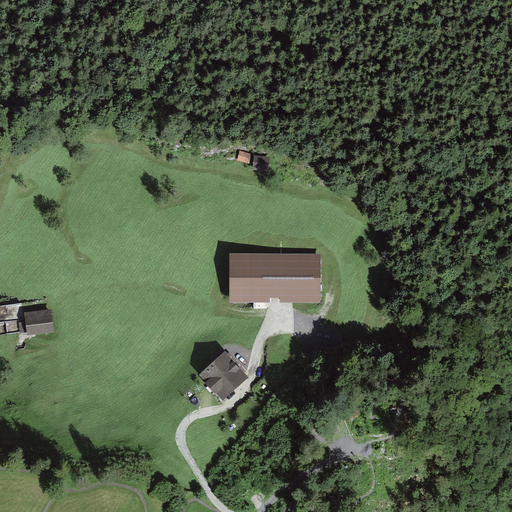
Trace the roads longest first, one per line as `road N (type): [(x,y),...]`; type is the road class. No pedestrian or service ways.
road 1 (motorway): [(0,44),(511,286)]
road 2 (motorway): [(511,202),(88,0)]
road 3 (residential): [(227,511),(208,492),(180,433),(194,414),(241,393),(274,319)]
